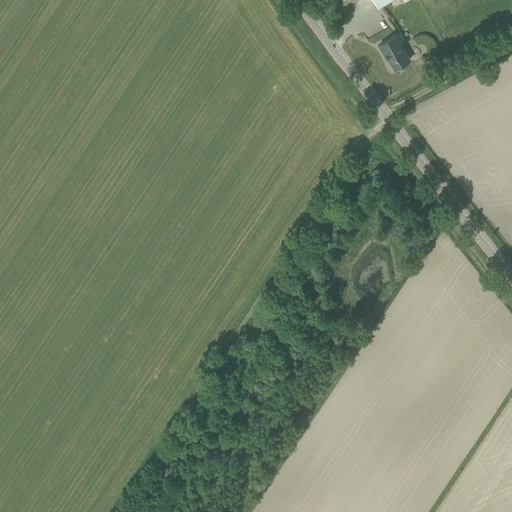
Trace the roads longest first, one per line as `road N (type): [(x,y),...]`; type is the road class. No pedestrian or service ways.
road 1 (track): [(511,44),(387,114),(117,511)]
road 2 (tertiary): [(511,271),(302,0)]
